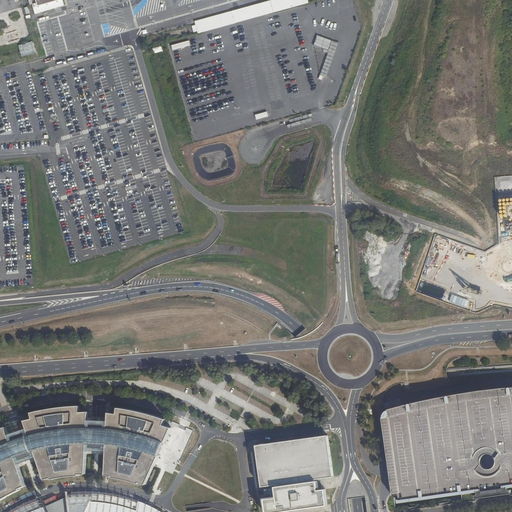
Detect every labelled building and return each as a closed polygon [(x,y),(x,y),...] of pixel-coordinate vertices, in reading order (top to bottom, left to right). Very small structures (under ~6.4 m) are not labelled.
[(273,0),(271,1),(274,13),(306,4),(304,0),(273,0)] [(232,12),(235,23),(274,13),(271,1),(232,12)] [(198,34),(235,23),(232,12),(194,22),(198,34)] [(333,41),(317,35),(316,39),(314,45),(329,52),(333,41)] [(190,45),(188,40),(171,45),(172,50),(190,45)] [(339,43),(333,41),(329,52),(320,76),(324,77),(326,77),(339,43)] [(268,116),(267,111),(256,114),(256,119),(268,116)] [(507,274),(511,274),(511,273),(511,258),(510,258),(507,258),(504,259),(502,261),(501,264),(501,268),(502,270),(504,273),(507,274)] [(391,466),(392,473),(393,480),(394,485),(395,491),(397,503),(511,487),(511,390),(476,395),(429,402),(398,407),(389,410),(385,413),(383,417),(391,466)] [(0,502),(21,491),(21,489),(26,487),(20,465),(25,463),(38,458),(45,480),(52,479),(53,480),(66,478),(81,477),(81,475),(87,475),(88,451),(99,451),(108,452),(107,476),(113,477),(113,478),(121,479),(140,484),(141,483),(147,485),(161,455),(165,446),(167,442),(173,427),(166,425),(167,419),(150,414),(133,410),(120,408),(119,414),(110,413),(110,420),(91,420),(91,412),(83,412),(82,406),(71,406),(58,408),(45,410),(33,413),(34,420),(27,422),(28,428),(10,434),(7,428),(0,430),(0,502)] [(256,446),(261,487),(275,485),(276,497),(263,498),(264,511),(277,511),(327,506),(324,489),(318,490),(317,480),(333,477),(328,436),(256,446)] [(162,511),(146,504),(131,499),(116,495),(103,493),(89,492),(78,492),(69,493),(70,499),(45,503),(44,500),(37,503),(29,505),(20,510),(16,511),(162,511)]
